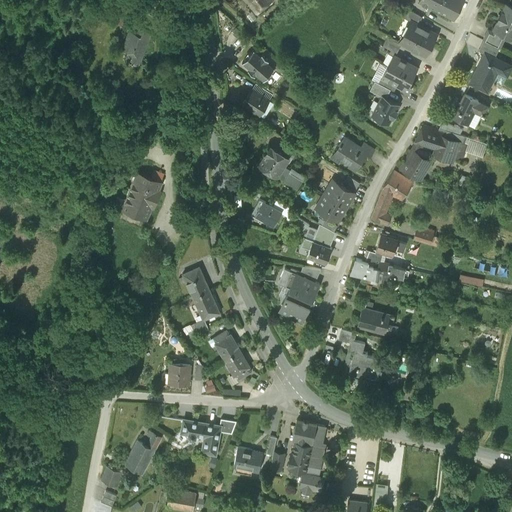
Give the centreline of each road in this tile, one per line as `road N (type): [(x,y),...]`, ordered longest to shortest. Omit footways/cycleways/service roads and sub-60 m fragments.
road 1 (unclassified): [(293,382),(306,367),(375,190),(473,0)]
road 2 (tertiary): [(202,0),(230,256),(293,382)]
road 3 (tertiary): [(293,382),(320,410),(358,424),(511,461)]
road 4 (unclassified): [(281,392),(252,403),(106,393)]
road 5 (unclassified): [(106,393),(87,511)]
